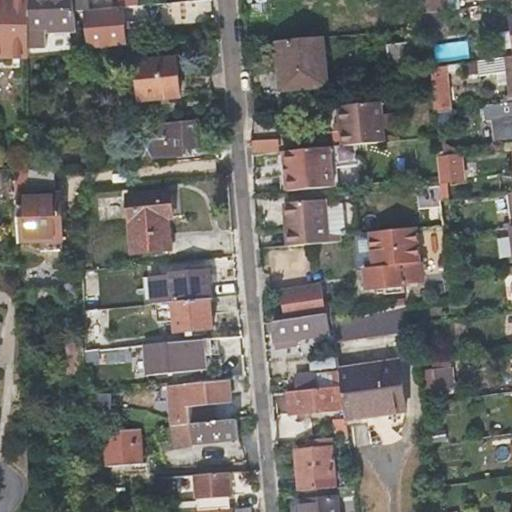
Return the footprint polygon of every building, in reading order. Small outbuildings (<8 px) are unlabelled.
[(0,0),(0,41),(15,42),(15,57),(27,57),(27,47),(27,0),(0,0)] [(27,0),(27,47),(46,47),(46,0),(27,0)] [(82,13),(88,13),(86,0),(72,0),(74,14),(82,13)] [(443,0),(426,0),(428,12),(438,11),(445,10),(443,0)] [(118,9),(88,13),(82,13),(84,28),(87,47),(122,44),(120,25),(124,25),(126,19),(119,20),(118,9)] [(439,27),(438,11),(428,12),(424,12),(425,28),(439,27)] [(74,14),(75,29),(84,28),(82,13),(74,14)] [(277,40),(279,64),(282,88),(326,84),(320,36),(277,40)] [(0,56),(15,57),(15,42),(0,41),(0,56)] [(389,76),(403,75),(417,73),(416,62),(414,46),(414,44),(386,47),(389,76)] [(423,44),(414,46),(416,62),(425,61),(423,44)] [(503,104),(511,103),(511,57),(498,59),(498,65),(504,65),(504,71),(495,72),(497,87),(506,86),(507,97),(503,98),(503,104)] [(132,62),(134,82),(136,102),(176,97),(172,58),(132,62)] [(433,82),(439,81),(446,80),(444,66),(431,68),(433,82)] [(433,82),(430,82),(433,113),(439,112),(449,111),(446,80),(439,81),(433,82)] [(380,101),(339,105),(342,146),(384,142),(380,101)] [(511,103),(503,104),(481,107),(484,128),(500,126),(499,123),(511,121),(511,103)] [(151,152),(147,153),(143,153),(144,160),(182,157),(181,149),(201,146),(199,121),(160,125),(161,138),(149,140),(151,152)] [(254,141),(255,153),(276,151),(274,138),(254,141)] [(277,193),(301,191),(326,188),(321,149),(274,153),(277,193)] [(438,157),(439,170),(441,183),(446,182),(461,180),(458,154),(438,157)] [(18,242),(37,241),(61,240),(59,196),(53,196),(51,172),(14,169),(18,242)] [(133,254),(151,252),(170,250),(167,219),(172,219),(169,191),(127,196),(133,254)] [(280,220),(283,249),(332,244),(331,237),(327,200),(286,205),(287,219),(280,220)] [(286,205),(278,205),(280,220),(287,219),(286,205)] [(418,228),(372,232),(375,267),(422,263),(418,228)] [(331,237),(332,244),(344,243),(343,236),(331,237)] [(62,251),(61,240),(37,241),(38,252),(62,251)] [(375,267),(368,268),(371,287),(390,285),(406,283),(409,283),(409,280),(427,278),(425,262),(422,263),(375,267)] [(171,274),(173,302),(210,298),(215,297),(212,269),(171,274)] [(406,283),(390,285),(391,293),(407,291),(406,283)] [(282,290),(286,321),(328,314),(323,284),(282,290)] [(160,322),(167,321),(175,320),(176,332),(186,331),(187,338),(193,337),(193,331),(213,328),(210,298),(173,302),(157,304),(160,322)] [(98,303),(86,305),(86,312),(99,311),(98,303)] [(334,318),(336,332),(336,334),(409,320),(406,304),(334,318)] [(331,332),(336,332),(334,318),(333,313),(328,314),(286,321),(276,322),(277,333),(279,343),(287,342),(288,346),(299,345),(299,340),(332,336),(331,332)] [(167,344),(171,372),(204,369),(203,354),(202,340),(167,344)] [(210,354),(208,340),(202,340),(203,354),(210,354)] [(149,375),(171,372),(167,344),(146,346),(147,356),(149,370),(149,375)] [(322,374),(341,372),(341,369),(340,361),(320,362),(322,374)] [(341,374),(343,387),(346,409),(347,420),(406,414),(399,362),(341,369),(341,372),(341,374)] [(430,392),(457,385),(451,363),(424,370),(430,392)] [(297,391),(343,387),(341,374),(296,377),(297,391)] [(173,427),(215,423),(212,396),(234,393),(232,378),(205,381),(206,384),(168,388),(173,427)] [(343,387),(297,391),(289,392),(292,415),(299,414),(300,419),(308,419),(308,413),(335,410),(346,409),(343,387)] [(336,421),(347,420),(346,409),(335,410),(336,421)] [(349,436),(348,428),(347,420),(336,421),(337,438),(342,437),(349,436)] [(235,421),(215,423),(173,427),(175,447),(206,444),(237,440),(235,421)] [(161,429),(163,448),(175,447),(173,427),(161,429)] [(104,435),(106,452),(108,468),(143,464),(139,431),(104,435)] [(343,448),(350,447),(349,436),(342,437),(343,448)] [(331,438),(320,439),(309,440),(309,453),(297,454),(301,491),(309,491),(328,489),(336,488),(331,438)] [(198,511),(215,510),(231,508),(228,473),(196,476),(198,511)] [(338,511),(337,498),(329,499),(328,489),(309,491),(309,501),(302,502),(302,511),(338,511)]
